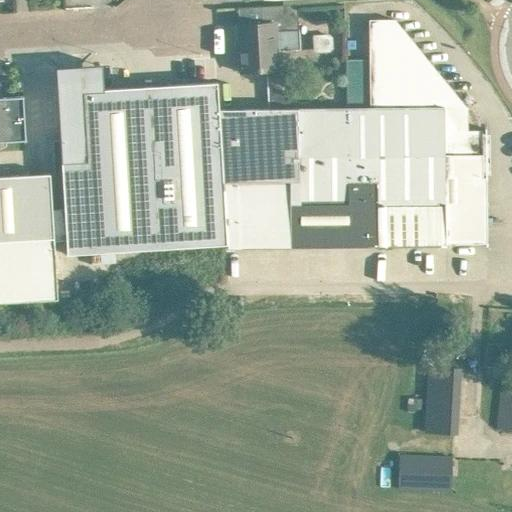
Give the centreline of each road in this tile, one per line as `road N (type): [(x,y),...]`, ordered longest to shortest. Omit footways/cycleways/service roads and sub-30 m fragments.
road 1 (unclassified): [(235,290),(511,291)]
road 2 (unclassified): [(0,37),(192,28)]
